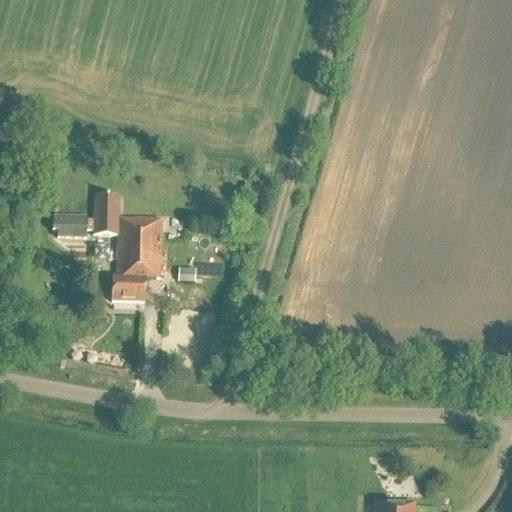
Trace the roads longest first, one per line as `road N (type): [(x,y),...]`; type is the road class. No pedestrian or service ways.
road 1 (unclassified): [(511,418),(187,412),(0,385)]
road 2 (track): [(221,413),(343,0)]
